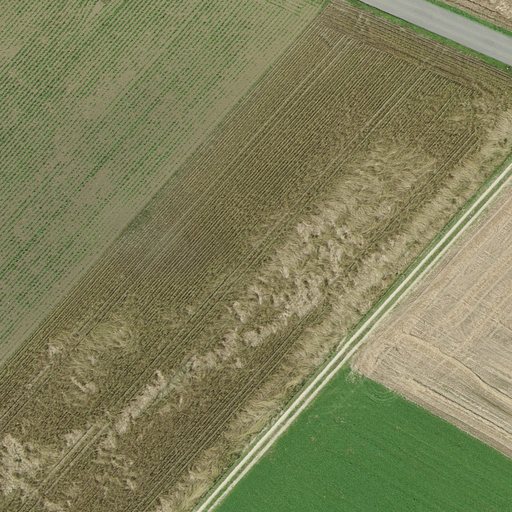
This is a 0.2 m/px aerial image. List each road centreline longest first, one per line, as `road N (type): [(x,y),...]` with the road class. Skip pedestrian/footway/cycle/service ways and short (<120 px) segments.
road 1 (track): [(206,511),(511,180)]
road 2 (tertiary): [(511,53),(386,0)]
